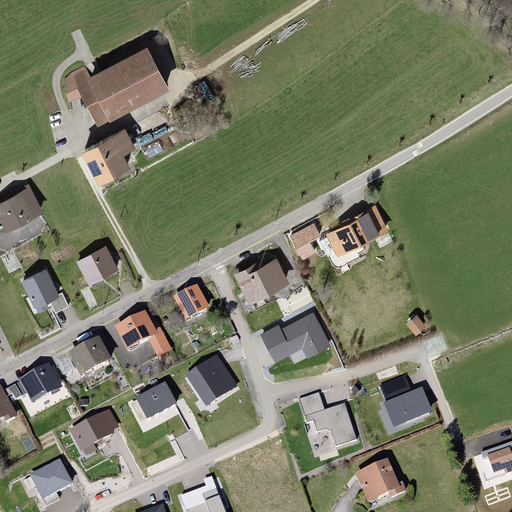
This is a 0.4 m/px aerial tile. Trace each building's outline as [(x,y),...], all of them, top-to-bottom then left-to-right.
[(140,44),(74,75),(94,117),(160,85),(140,44)] [(122,126),(87,145),(102,174),(137,156),(122,126)] [(31,186),(0,201),(0,209),(7,224),(41,207),(31,186)] [(377,205),(330,231),(342,253),(389,228),(377,205)] [(302,232),(293,243),(304,252),(313,242),(302,232)] [(108,244),(79,259),(90,282),(120,266),(108,244)] [(239,272),(252,298),(290,280),(278,254),(239,272)] [(46,267),(20,280),(34,309),(51,301),(57,314),(69,308),(63,295),(61,296),(46,267)] [(197,287),(177,298),(189,320),(209,309),(197,287)] [(149,312),(117,328),(128,349),(149,338),(158,356),(169,350),(149,312)] [(264,335),(276,359),(302,345),(308,356),(328,346),(312,315),(281,331),(279,327),(264,335)] [(424,327),(416,317),(408,324),(416,334),(424,327)] [(99,341),(70,353),(80,376),(109,363),(99,341)] [(218,359),(186,379),(204,409),(237,390),(218,359)] [(51,364),(21,379),(32,401),(62,387),(51,364)] [(391,432),(427,417),(417,393),(408,397),(401,382),(380,390),(386,405),(381,407),(391,432)] [(149,424),(175,411),(165,390),(139,403),(149,424)] [(4,391),(0,392),(0,424),(17,416),(4,391)] [(332,448),(353,442),(342,408),(305,420),(310,435),(326,430),(332,448)] [(113,442),(101,419),(72,436),(84,458),(113,442)] [(511,442),(481,453),(491,481),(511,474),(511,442)] [(390,460),(354,475),(364,499),(400,484),(390,460)] [(44,502),(71,490),(61,468),(34,480),(44,502)] [(206,504),(187,511),(186,511),(224,511),(216,490),(202,495),(206,504)]
